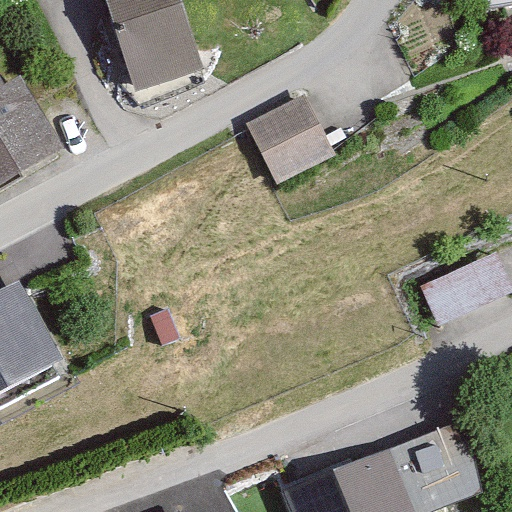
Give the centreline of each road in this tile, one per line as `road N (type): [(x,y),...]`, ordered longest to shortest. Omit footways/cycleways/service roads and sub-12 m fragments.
road 1 (residential): [(68,511),(405,383),(511,324)]
road 2 (residential): [(373,0),(355,26),(296,72),(0,229)]
